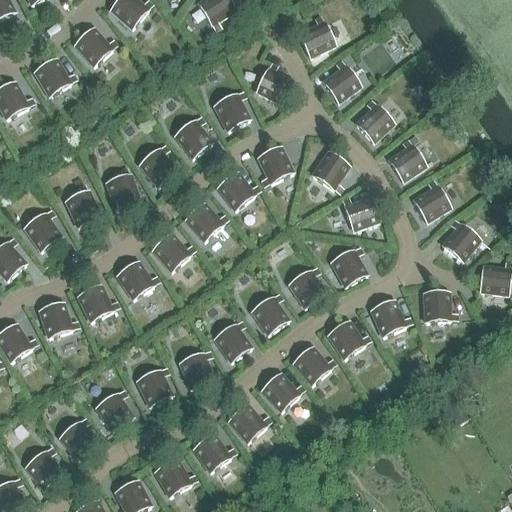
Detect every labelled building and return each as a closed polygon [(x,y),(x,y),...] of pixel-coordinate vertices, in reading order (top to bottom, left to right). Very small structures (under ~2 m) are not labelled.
[(0,0),(0,24),(14,17),(5,0),(0,0)] [(26,0),(31,10),(50,0),(26,0)] [(123,0),(111,14),(110,15),(132,34),(148,15),(153,9),(148,5),(143,10),(130,0),(123,0)] [(235,15),(225,0),(211,0),(198,9),(211,30),(215,36),(221,33),(217,26),(235,15)] [(314,24),(317,30),(298,40),(309,62),(334,50),(323,27),(320,21),(314,24)] [(93,34),(75,50),(94,71),(112,55),(117,50),(113,45),(107,50),(93,34)] [(56,64),(35,77),(49,101),(70,89),(70,88),(77,84),(73,79),(67,83),(56,64)] [(335,69),(340,75),(322,88),(337,108),(360,91),(345,71),(340,65),(335,69)] [(257,96),(282,109),(293,87),(274,77),(277,71),(271,68),(268,74),(257,96)] [(14,87),(0,95),(0,112),(6,124),(28,112),(34,108),(31,103),(25,106),(14,87)] [(214,111),(227,136),(249,124),(239,106),(246,102),(242,96),(236,100),(214,111)] [(371,105),(366,109),(371,115),(356,129),(373,147),(393,128),(376,110),(371,105)] [(194,126),(175,141),(192,163),(212,148),(199,131),(204,127),(200,122),(195,126),(194,126)] [(402,148),(406,154),(388,166),(402,186),(425,171),(412,150),(411,150),(407,144),(402,148)] [(159,154),(139,170),(157,192),(177,176),(163,160),(168,155),(164,150),(159,154)] [(258,163),(267,182),(261,186),(264,192),(270,188),(270,189),(293,178),(280,152),(258,163)] [(333,194),(339,199),(342,193),(336,189),(348,171),(328,157),(312,181),(332,195),(333,194)] [(130,180),(127,173),(121,175),(123,182),(106,188),(116,215),(139,206),(130,180)] [(260,195),(256,190),(250,195),(237,178),(218,193),(235,216),(254,200),(260,195)] [(427,188),(431,195),(413,206),(426,227),(433,222),(450,212),(437,191),(433,185),(427,188)] [(88,196),(84,189),(78,192),(82,199),(66,207),(78,232),(100,221),(88,196)] [(348,203),(342,205),(344,212),(352,235),(379,226),(371,203),(351,210),(348,203)] [(185,225),(204,246),(223,230),(222,230),(228,225),(224,220),(218,225),(204,209),(185,225)] [(50,215),(44,219),(24,233),(41,256),(61,242),(48,225),(54,220),(50,215)] [(442,251),(461,267),(479,245),(460,229),(460,230),(454,225),(450,230),(456,235),(442,251)] [(152,255),(171,277),(190,260),(195,255),(191,250),(185,255),(171,239),(152,255)] [(12,243),(7,248),(6,247),(0,253),(0,277),(7,285),(25,269),(11,253),(16,248),(12,243)] [(353,256),(331,268),(345,292),(366,280),(356,261),(363,258),(359,252),(353,256)] [(156,281),(150,285),(138,267),(117,281),(133,304),(153,291),(160,286),(156,281)] [(511,268),(505,267),(504,275),(483,272),(480,297),(508,300),(511,275),(511,268)] [(310,276),(289,290),(304,313),(325,300),(313,282),(319,278),(316,272),(310,276)] [(119,312),(116,306),(110,310),(100,291),(78,302),(91,327),(113,316),(119,312)] [(448,298),(423,299),(425,327),(450,326),(450,325),(457,325),(457,318),(449,319),(448,298)] [(282,304),(278,299),(272,303),(252,317),(268,340),(288,326),(276,308),(282,304)] [(412,328),(409,322),(402,325),(394,306),(371,316),(383,342),(405,332),(405,331),(412,328)] [(39,316),(49,343),(72,335),(79,332),(77,326),(69,329),(63,308),(39,316)] [(214,344),(231,367),(251,353),(239,335),(245,331),(241,326),(235,330),(214,344)] [(370,346),(366,340),(360,344),(348,327),(328,340),(344,364),(364,350),(370,346)] [(37,349),(34,344),(27,348),(16,330),(0,340),(0,350),(11,367),(31,353),(37,349)] [(293,369),(310,391),(330,374),(336,369),(331,364),(326,369),(312,353),(293,369)] [(180,368),(191,394),(213,384),(205,365),(212,362),(209,356),(202,359),(202,358),(180,368)] [(166,372),(159,376),(159,375),(137,386),(149,412),(172,401),(162,382),(169,378),(166,372)] [(304,395),(300,390),(294,395),(280,379),(262,396),(281,416),(299,400),(304,395)] [(468,422),(449,391),(428,404),(448,435),(468,422)] [(96,413),(112,436),(128,425),(132,422),(121,405),(127,401),(123,395),(117,399),(96,413)] [(261,426),(247,410),(229,426),(247,448),(266,431),(271,426),(267,421),(261,426)] [(83,433),(89,428),(85,423),(79,427),(60,443),(78,465),(97,449),(83,433)] [(194,454),(210,477),(230,463),(236,458),(232,453),(226,457),(214,440),(194,454)] [(55,457),(51,452),(45,457),(26,472),(44,494),(63,478),(49,462),(55,457)] [(187,483),(177,465),(155,477),(169,502),(191,489),(197,485),(194,480),(187,483)] [(0,493),(0,511),(24,511),(26,511),(15,492),(22,489),(18,483),(12,487),(0,493)] [(137,486),(116,498),(123,511),(148,511),(150,511),(137,486)]
